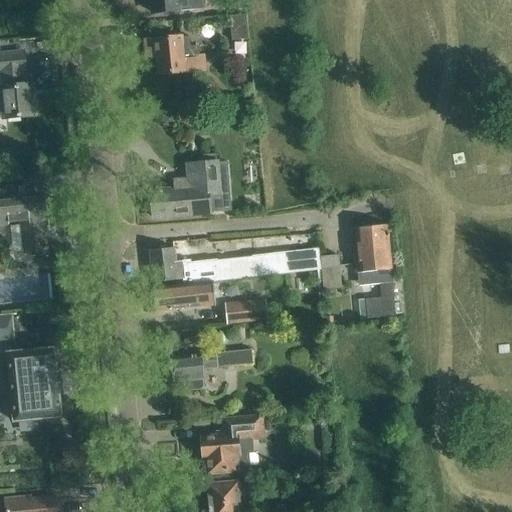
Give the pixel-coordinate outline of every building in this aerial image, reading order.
[(178,12),(205,9),(203,0),(151,0),(153,12),(177,10),(178,12)] [(245,15),(229,17),(232,41),(248,39),(245,15)] [(158,75),(203,70),(202,56),(198,56),(197,46),(182,48),(181,38),(144,41),(146,59),(157,58),(158,75)] [(23,53),(3,55),(0,55),(0,71),(1,72),(3,87),(1,88),(2,101),(0,100),(0,117),(4,117),(4,119),(34,116),(31,85),(18,87),(17,71),(25,70),(23,53)] [(190,188),(151,192),(153,218),(209,213),(208,195),(220,194),(217,162),(187,165),(190,188)] [(26,252),(28,251),(48,249),(48,246),(45,246),(43,220),(45,219),(43,199),(32,200),(31,186),(0,190),(0,187),(0,220),(0,224),(23,221),(26,252)] [(397,315),(392,269),(387,226),(355,229),(361,287),(381,285),(382,299),(366,300),(368,318),(397,315)] [(173,248),(150,251),(152,273),(153,283),(173,281),(183,280),(183,285),(193,284),(191,264),(190,260),(175,262),(173,248)] [(198,263),(191,264),(193,284),(215,282),(320,270),(318,250),(266,256),(252,257),(225,260),(198,263)] [(320,257),(321,273),(323,290),(341,289),(338,256),(320,257)] [(173,286),(153,288),(155,312),(175,310),(187,309),(217,306),(215,282),(193,284),(183,285),(173,286)] [(252,301),(227,304),(228,322),(254,320),(252,301)] [(0,342),(14,341),(12,315),(0,316),(0,342)] [(61,417),(57,375),(55,349),(8,354),(8,355),(0,355),(0,365),(9,365),(14,422),(61,417)] [(250,351),(215,354),(171,358),(173,382),(203,379),(202,369),(251,365),(250,351)] [(209,472),(229,470),(249,469),(247,453),(253,453),(251,430),(263,429),(262,415),(221,419),(221,420),(223,420),(224,431),(217,432),(218,438),(202,440),(203,457),(208,457),(209,472)] [(238,511),(238,503),(248,502),(246,483),(209,486),(211,511),(238,511)] [(17,499),(5,500),(6,511),(56,511),(55,498),(32,501),(31,497),(17,499)]
